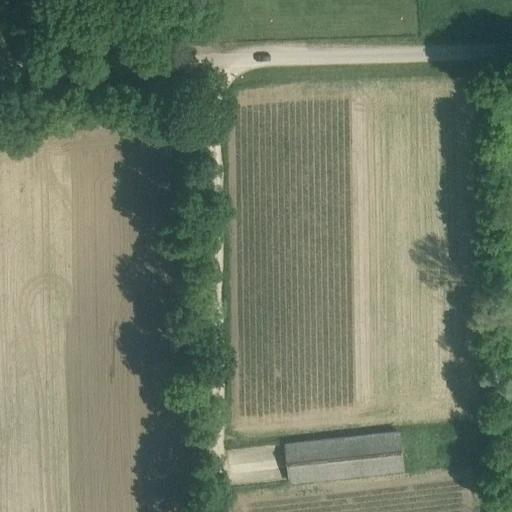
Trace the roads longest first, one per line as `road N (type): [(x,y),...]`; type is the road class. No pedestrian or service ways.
road 1 (track): [(216,511),(210,60)]
road 2 (unclassified): [(210,60),(511,48)]
road 3 (unclassified): [(210,60),(0,66)]
